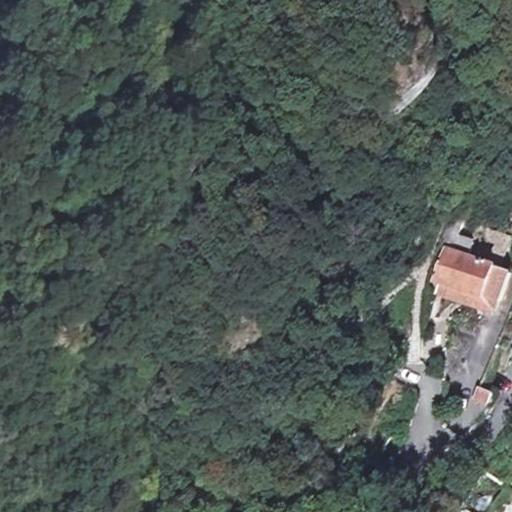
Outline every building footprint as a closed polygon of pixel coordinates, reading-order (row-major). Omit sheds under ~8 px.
[(450,222),(442,248),(473,258),(477,245),(462,238),(468,221),(452,215),(450,222)] [(480,260),(501,267),(511,238),(489,231),(480,260)] [(511,270),(501,267),(480,260),(473,258),(442,248),(440,253),(442,254),(434,278),(490,297),(501,301),(506,302),(511,284),(511,270)] [(487,307),(490,297),(434,278),(431,287),(433,288),(487,307)] [(479,390),(475,400),(488,405),(493,395),(479,390)]
